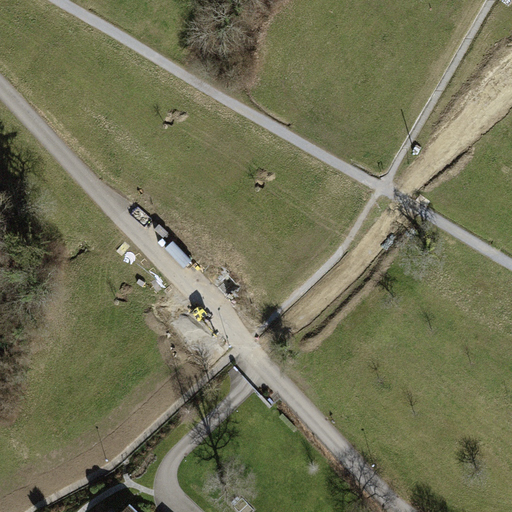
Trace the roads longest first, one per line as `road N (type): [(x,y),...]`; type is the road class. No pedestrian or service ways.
road 1 (unclassified): [(0,85),(404,511)]
road 2 (track): [(383,188),(56,0)]
road 3 (track): [(511,265),(383,188)]
